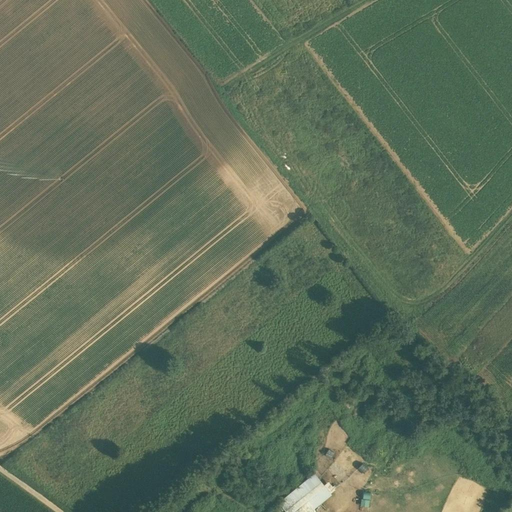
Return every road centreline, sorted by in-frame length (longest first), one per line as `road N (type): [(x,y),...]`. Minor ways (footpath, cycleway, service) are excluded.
road 1 (track): [(511,422),(407,330),(222,89)]
road 2 (track): [(366,0),(222,89)]
road 3 (track): [(511,220),(407,330)]
